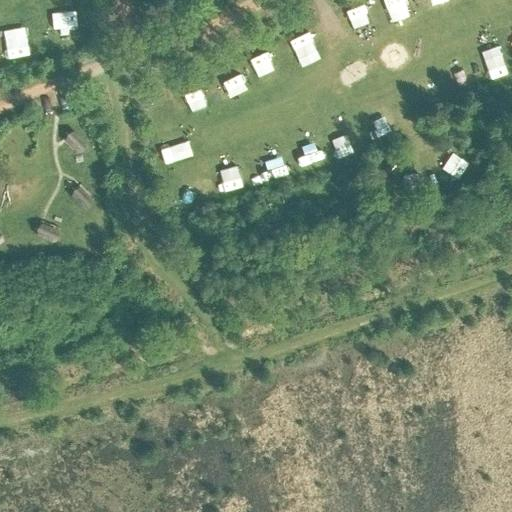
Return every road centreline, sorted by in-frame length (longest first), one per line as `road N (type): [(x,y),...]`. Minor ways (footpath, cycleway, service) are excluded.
road 1 (track): [(0,427),(511,267)]
road 2 (track): [(105,59),(143,235),(216,341)]
road 3 (track): [(146,42),(0,106)]
road 4 (track): [(146,42),(182,41),(264,0)]
